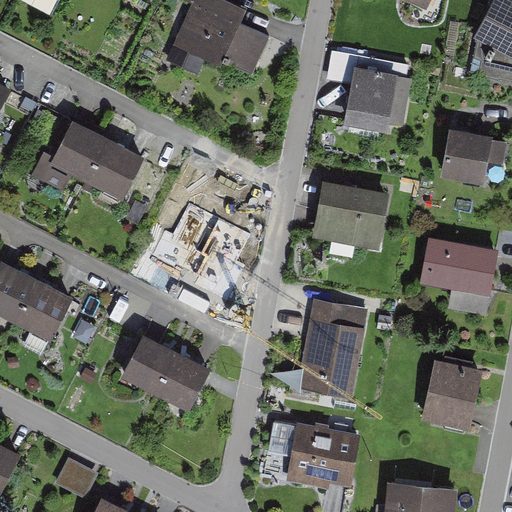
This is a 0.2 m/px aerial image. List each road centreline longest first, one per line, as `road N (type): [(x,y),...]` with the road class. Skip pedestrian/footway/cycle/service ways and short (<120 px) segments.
road 1 (residential): [(322,0),(224,511)]
road 2 (residential): [(221,511),(0,399)]
